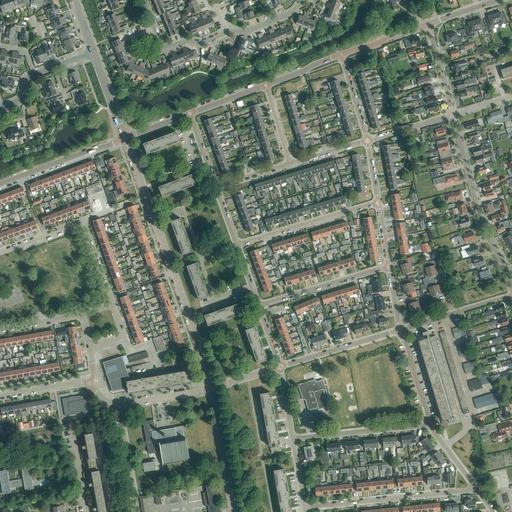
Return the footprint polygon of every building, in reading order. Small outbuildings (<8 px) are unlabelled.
[(8,11),(3,0),(0,0),(1,0),(2,4),(0,4),(0,6),(3,13),(8,11)] [(14,9),(10,1),(8,2),(7,0),(3,0),(8,11),(14,9)] [(19,7),(16,0),(12,0),(13,0),(10,1),(14,9),(19,7)] [(27,4),(27,0),(16,0),(19,7),(20,7),(21,8),(22,8),(25,7),(24,4),(27,4)] [(27,0),(27,4),(31,4),(31,5),(30,8),(36,8),(36,6),(37,0),(27,0)] [(54,5),(53,2),(52,0),(49,0),(48,2),(45,5),(46,8),(45,8),(47,14),(59,9),(58,6),(54,8),(53,5),(54,5)] [(199,6),(196,0),(190,3),(190,2),(188,3),(189,7),(185,9),(186,11),(199,6)] [(235,9),(237,14),(243,12),(242,9),(250,6),(248,2),(250,2),(248,0),(239,4),(240,7),(235,9)] [(395,3),(400,0),(386,0),(390,11),(391,11),(392,11),(393,11),(393,10),(397,9),(395,3)] [(156,10),(169,5),(168,3),(164,4),(162,1),(154,5),(156,10)] [(339,10),(341,4),(333,1),(332,4),(328,3),(327,5),(339,10)] [(111,11),(124,6),(123,4),(119,5),(117,2),(109,5),(111,11)] [(170,7),(169,5),(156,10),(159,16),(161,15),(167,12),(165,9),(170,7)] [(337,15),(339,10),(327,5),(326,7),(330,9),(329,12),(337,15)] [(201,11),(199,6),(186,11),(187,13),(191,11),(193,15),(201,11)] [(60,12),(59,9),(47,14),(49,20),(51,19),(51,18),(57,16),(56,14),(60,12)] [(163,20),(176,15),(175,13),(171,14),(169,11),(167,12),(161,15),(163,20)] [(244,14),(243,12),(237,14),(239,19),(244,17),(245,20),(256,16),(255,14),(253,15),(252,11),(244,14)] [(335,21),(337,15),(329,12),(327,15),(323,14),(322,16),(335,21)] [(503,18),(501,12),(495,14),(498,24),(505,22),(505,24),(508,23),(506,17),(503,18)] [(108,23),(121,18),(120,15),(115,17),(114,13),(106,17),(108,23)] [(301,26),(306,14),(304,13),(302,17),(299,16),(295,24),(301,26)] [(206,14),(203,15),(208,28),(214,25),(211,17),(207,18),(206,14)] [(307,28),(310,20),(307,19),(309,15),(306,14),(301,26),(307,28)] [(498,24),(495,14),(488,16),(490,22),(487,23),(491,32),(494,31),(493,29),(495,28),(494,25),(498,24)] [(53,24),(65,19),(64,16),(60,18),(59,15),(57,16),(51,18),(51,19),(53,24)] [(177,17),(176,15),(163,20),(165,26),(174,22),(172,19),(177,17)] [(208,28),(203,15),(201,16),(203,20),(199,22),(203,30),(208,28)] [(313,21),(310,20),(307,28),(313,31),(317,20),(318,18),(315,17),(313,21)] [(121,20),(121,18),(108,23),(110,28),(119,25),(117,21),(121,20)] [(483,24),(481,19),(479,20),(478,18),(475,20),(475,21),(478,31),(482,29),(483,32),(489,30),(486,23),(483,24)] [(66,22),(65,19),(53,24),(55,30),(57,29),(63,26),(62,24),(66,22)] [(203,30),(199,22),(196,23),(194,19),(192,20),(197,32),(203,30)] [(197,32),(192,20),(190,21),(192,25),(188,26),(192,35),(197,32)] [(478,31),(475,21),(468,23),(470,29),(467,30),(469,37),(475,35),(474,32),(478,31)] [(168,31),(180,26),(179,24),(175,26),(174,22),(165,26),(168,31)] [(284,24),(282,25),(287,37),(293,35),(289,26),(286,28),(284,24)] [(15,31),(18,32),(19,26),(14,25),(14,27),(11,27),(11,29),(7,28),(6,37),(8,37),(8,38),(14,40),(15,31)] [(59,34),(72,29),(71,26),(67,28),(66,25),(63,26),(57,29),(59,34)] [(113,34),(125,29),(128,28),(127,25),(120,28),(119,25),(110,28),(113,34)] [(287,37),(282,25),(279,26),(281,30),(278,31),(281,39),(287,37)] [(27,41),(29,32),(26,32),(26,29),(23,29),(23,26),(19,26),(18,32),(20,32),(19,40),(25,42),(25,41),(27,41)] [(181,28),(180,26),(168,31),(170,37),(178,33),(177,30),(181,28)] [(281,39),(278,31),(275,32),(273,28),(271,29),(276,42),(281,39)] [(73,32),(72,29),(59,34),(61,39),(70,36),(69,34),(73,32)] [(276,42),(271,29),(268,30),(270,34),(267,36),(270,44),(276,42)] [(270,44),(267,36),(263,37),(262,33),(259,34),(265,46),(270,44)] [(450,35),(447,36),(448,43),(454,41),(455,45),(462,43),(461,37),(458,37),(457,33),(454,34),(453,33),(449,34),(450,35)] [(265,46),(259,34),(257,35),(259,39),(255,40),(259,49),(265,46)] [(63,45),(76,40),(75,37),(70,39),(70,36),(61,39),(63,45)] [(251,37),(246,39),(245,40),(240,38),(238,44),(246,48),(248,44),(252,46),(253,44),(254,43),(251,37)] [(410,39),(405,40),(401,41),(402,46),(406,45),(406,43),(411,42),(412,45),(420,43),(418,37),(410,39)] [(113,48),(126,43),(125,41),(121,42),(119,39),(111,42),(113,48)] [(77,43),(76,40),(63,45),(65,50),(68,50),(69,52),(74,50),(73,47),(74,47),(73,45),(77,43)] [(127,45),(126,43),(113,48),(116,54),(124,50),(123,47),(127,45)] [(245,51),(246,48),(238,44),(236,50),(248,55),(249,52),(245,51)] [(44,46),(46,52),(48,58),(54,56),(53,54),(56,53),(54,47),(51,48),(48,49),(47,45),(44,46)] [(507,53),(511,51),(511,47),(509,48),(509,46),(499,50),(502,56),(507,54),(507,53)] [(46,52),(43,53),(42,48),(39,50),(44,62),(49,60),(48,58),(46,52)] [(192,52),(192,50),(188,52),(187,48),(184,49),(190,61),(195,59),(195,58),(199,57),(196,51),(192,52)] [(212,63),(215,55),(212,53),(214,49),(211,48),(209,53),(206,52),(203,59),(206,60),(206,61),(212,63)] [(190,61),(184,49),(182,50),(184,54),(181,55),(184,63),(190,61)] [(44,62),(39,50),(36,51),(37,55),(35,56),(35,54),(32,55),(34,61),(37,60),(38,64),(44,62)] [(125,54),(124,50),(116,54),(118,59),(126,56),(130,54),(129,52),(125,54)] [(248,55),(236,50),(233,55),(242,59),(243,55),(247,57),(248,55)] [(422,50),(415,52),(414,52),(410,53),(411,56),(415,55),(416,58),(424,56),(422,50)] [(13,66),(16,52),(13,52),(12,56),(9,56),(8,64),(13,66)] [(23,63),(24,57),(21,56),(21,58),(18,57),(19,53),(16,52),(13,66),(19,67),(20,62),(23,63)] [(184,63),(181,55),(177,56),(176,52),(173,53),(178,66),(184,63)] [(217,65),(222,53),(220,52),(218,56),(215,55),(212,63),(217,65)] [(178,66),(173,53),(171,54),(173,58),(169,60),(170,60),(167,61),(170,66),(172,65),(173,68),(178,66)] [(223,68),(226,59),(223,58),(225,54),(222,53),(217,65),(223,68)] [(129,62),(126,56),(118,59),(120,65),(124,63),(125,66),(129,62)] [(167,67),(170,66),(167,61),(168,62),(166,63),(164,59),(162,60),(164,64),(160,66),(164,74),(169,72),(167,67)] [(459,64),(451,66),(453,72),(461,70),(460,67),(464,66),(467,65),(466,61),(462,62),(459,63),(459,64)] [(132,73),(136,65),(129,62),(125,66),(128,67),(126,71),(132,73)] [(138,76),(143,63),(141,62),(139,67),(136,65),(132,73),(138,76)] [(143,78),(147,70),(143,68),(145,64),(143,63),(138,76),(143,78)] [(164,74),(160,66),(157,67),(155,63),(153,64),(158,76),(164,74)] [(158,76),(153,64),(151,65),(152,69),(149,70),(153,79),(158,76)] [(427,70),(425,64),(418,66),(420,73),(427,70)] [(511,66),(501,70),(503,75),(501,76),(502,80),(504,79),(511,76),(511,66)] [(72,85),(80,82),(76,72),(70,74),(68,70),(60,73),(62,79),(69,76),(72,85)] [(153,79),(149,70),(148,71),(147,70),(143,78),(143,79),(148,81),(148,80),(153,79)] [(366,78),(364,75),(371,72),(371,70),(364,72),(357,74),(359,80),(366,78)] [(468,74),(468,73),(473,72),(472,70),(461,73),(462,73),(454,75),(456,81),(463,79),(462,75),(468,74)] [(429,75),(420,77),(416,79),(418,85),(431,82),(429,75)] [(14,87),(15,81),(6,80),(7,77),(1,76),(0,80),(2,81),(2,84),(4,84),(3,88),(12,89),(13,87),(14,87)] [(367,84),(366,78),(359,80),(361,86),(367,84)] [(331,82),(333,88),(339,86),(337,80),(331,82)] [(465,85),(471,84),(470,80),(456,83),(458,89),(466,87),(465,85)] [(48,97),(57,94),(52,81),(43,84),(45,90),(42,91),(45,98),(48,97)] [(369,91),(367,84),(361,86),(363,93),(369,91)] [(399,94),(397,85),(391,86),(393,96),(399,94)] [(419,93),(433,89),(432,85),(424,87),(425,89),(419,91),(419,93)] [(331,93),(327,94),(328,96),(331,95),(335,94),(341,92),(339,86),(333,88),(334,92),(331,92),(331,93)] [(475,87),(470,88),(466,89),(462,90),(458,91),(460,97),(463,96),(463,97),(468,95),(467,92),(476,90),(475,87)] [(79,106),(87,103),(84,96),(85,96),(84,92),(79,94),(77,89),(71,92),(74,99),(76,98),(79,106)] [(435,94),(433,89),(419,93),(417,94),(413,95),(414,98),(418,97),(418,98),(421,97),(421,95),(426,94),(427,96),(435,94)] [(371,97),(369,91),(363,93),(364,99),(371,97)] [(335,94),(331,95),(332,97),(335,97),(336,100),(343,98),(341,92),(335,94)] [(293,100),(291,94),(284,96),(286,102),(293,100)] [(425,99),(419,100),(421,106),(426,104),(430,103),(430,102),(436,101),(435,96),(429,98),(425,99)] [(51,105),(50,106),(53,113),(62,110),(59,103),(59,102),(58,99),(57,100),(56,97),(48,100),(49,103),(50,102),(51,105)] [(373,103),(371,97),(364,99),(366,105),(373,103)] [(343,98),(336,100),(338,107),(345,105),(343,98)] [(295,106),(293,100),(286,102),(288,108),(295,106)] [(378,108),(382,107),(381,105),(377,106),(374,107),(373,103),(366,105),(368,111),(375,109),(378,108)] [(257,104),(251,106),(244,109),(244,111),(248,109),(250,110),(251,109),(252,113),(259,111),(257,104)] [(431,111),(439,109),(437,104),(430,106),(430,105),(416,109),(417,114),(428,111),(427,110),(431,109),(431,111)] [(335,107),(331,109),(332,111),(339,109),(340,113),(347,111),(345,105),(338,107),(335,107)] [(297,113),(295,106),(288,108),(290,115),(297,113)] [(377,115),(375,109),(368,111),(370,117),(377,115)] [(501,110),(490,114),(491,116),(487,118),(489,125),(493,123),(493,121),(497,119),(499,123),(504,122),(503,118),(501,110)] [(261,117),(259,111),(252,113),(253,116),(250,117),(251,118),(247,119),(247,121),(261,117)] [(349,117),(347,111),(340,113),(341,116),(338,117),(338,118),(334,119),(335,121),(339,120),(342,119),(349,117)] [(297,113),(290,115),(292,121),(298,119),(297,113)] [(377,115),(370,117),(372,123),(378,121),(378,119),(377,115)] [(213,124),(212,121),(214,120),(215,119),(218,118),(218,116),(214,117),(213,117),(211,118),(204,121),(206,127),(213,124)] [(30,131),(39,128),(37,122),(38,122),(36,117),(27,120),(30,127),(25,129),(27,136),(31,135),(30,131)] [(263,123),(261,117),(247,121),(248,123),(252,122),(252,123),(255,122),(256,125),(263,123)] [(300,125),(299,121),(302,121),(302,120),(306,119),(305,117),(301,118),(298,119),(292,121),(294,127),(300,125)] [(351,123),(349,117),(342,119),(344,125),(351,123)] [(380,127),(379,123),(386,121),(385,119),(381,120),(378,121),(372,123),(374,129),(380,127)] [(477,131),(482,130),(481,126),(479,127),(478,120),(466,123),(468,130),(476,128),(477,131)] [(265,129),(263,123),(256,125),(258,131),(265,129)] [(353,129),(351,123),(344,125),(346,131),(353,129)] [(215,130),(213,124),(206,127),(208,133),(215,130)] [(302,131),(300,125),(294,127),(295,133),(302,131)] [(444,127),(440,128),(440,125),(431,128),(433,133),(436,132),(437,136),(446,134),(444,127)] [(19,137),(24,135),(21,128),(17,130),(17,128),(6,131),(9,139),(18,136),(19,137)] [(223,130),(222,128),(218,129),(215,130),(208,133),(211,139),(217,136),(216,133),(219,132),(219,131),(223,130)] [(266,135),(265,129),(258,131),(260,137),(266,135)] [(304,137),(303,134),(306,133),(306,132),(307,132),(307,133),(310,133),(309,129),(305,130),(302,131),(295,133),(297,139),(304,137)] [(354,135),(353,129),(346,131),(343,132),(339,133),(339,135),(347,133),(348,137),(354,135)] [(480,142),(478,138),(479,138),(478,135),(481,134),(485,133),(488,132),(487,129),(484,130),(469,134),(470,140),(472,139),(474,144),(480,142)] [(176,132),(159,138),(163,148),(180,142),(176,132)] [(268,141),(266,135),(260,137),(261,141),(258,142),(254,143),(255,145),(268,141)] [(213,145),(226,140),(226,138),(219,140),(217,136),(211,139),(213,145)] [(299,145),(313,141),(312,139),(305,141),(304,137),(297,139),(299,145)] [(163,148),(159,138),(143,144),(147,154),(163,148)] [(436,142),(438,149),(449,146),(447,139),(436,142)] [(483,144),(482,147),(473,149),(475,156),(484,154),(484,151),(490,149),(492,148),(493,148),(491,139),(483,142),(483,144)] [(221,148),(220,144),(227,142),(226,140),(213,145),(215,151),(221,148)] [(270,147),(268,141),(255,145),(255,147),(259,146),(259,147),(263,146),(263,149),(270,147)] [(308,149),(307,146),(310,146),(310,144),(313,143),(313,141),(299,145),(301,151),(308,149)] [(391,151),(390,147),(393,147),(393,146),(397,145),(397,143),(390,144),(390,145),(383,146),(384,152),(391,151)] [(451,153),(449,146),(438,149),(440,156),(451,153)] [(272,154),(270,147),(263,149),(264,152),(261,153),(262,154),(258,155),(258,158),(272,154)] [(224,154),(221,148),(215,151),(217,157),(224,154)] [(226,161),(225,157),(228,156),(227,155),(231,154),(231,152),(226,153),(224,154),(217,157),(219,163),(226,161)] [(453,161),(451,153),(440,156),(442,164),(453,161)] [(491,157),(492,161),(494,161),(495,162),(497,161),(495,153),(475,158),(477,163),(485,161),(484,159),(491,157)] [(274,160),(272,154),(258,158),(259,160),(263,158),(263,159),(266,159),(267,162),(274,160)] [(107,164),(107,167),(117,163),(115,157),(107,160),(108,164),(107,164)] [(95,161),(97,167),(99,166),(103,165),(100,159),(95,161)] [(93,161),(87,163),(90,171),(93,169),(94,171),(96,170),(93,161)] [(221,169),(235,164),(234,162),(230,163),(230,162),(227,163),(226,161),(219,163),(221,169)] [(334,161),(328,163),(330,169),(336,167),(334,161)] [(455,168),(453,161),(442,164),(444,171),(455,168)] [(90,171),(87,163),(81,165),(85,175),(87,174),(86,172),(90,171)] [(119,169),(117,163),(107,167),(108,169),(110,168),(111,172),(119,169)] [(330,169),(328,163),(322,164),(324,171),(330,169)] [(491,168),(490,163),(484,164),(485,167),(478,169),(480,175),(488,173),(487,169),(491,168)] [(230,173),(229,169),(232,168),(231,167),(236,166),(235,164),(221,169),(224,175),(230,173)] [(324,174),(324,171),(322,164),(315,166),(317,173),(321,172),(322,175),(324,179),(326,178),(324,174)] [(85,175),(81,165),(75,167),(78,175),(81,174),(82,175),(85,175)] [(314,174),(317,173),(315,166),(309,168),(313,182),(316,181),(314,174)] [(78,175),(75,167),(69,170),(73,179),(75,178),(75,176),(78,175)] [(313,182),(309,168),(303,170),(305,177),(309,175),(311,182),(313,182)] [(121,175),(119,169),(111,172),(113,175),(111,176),(112,178),(121,175)] [(395,176),(394,172),(401,171),(401,169),(397,169),(394,170),(387,171),(388,177),(395,176)] [(73,179),(69,170),(64,172),(66,179),(70,178),(70,180),(73,179)] [(305,177),(303,170),(297,172),(299,179),(305,177)] [(66,179),(64,172),(58,174),(61,183),(64,182),(63,181),(66,179)] [(300,181),(299,179),(297,172),(291,174),(293,180),(296,179),(297,183),(298,182),(299,186),(301,185),(300,181)] [(363,179),(362,173),(355,174),(356,178),(353,178),(353,179),(349,179),(349,182),(356,181),(363,179)] [(61,183),(58,174),(52,176),(55,184),(58,182),(59,184),(61,183)] [(293,180),(291,174),(285,176),(287,182),(293,180)] [(451,175),(444,177),(437,178),(439,184),(442,184),(442,181),(445,180),(446,184),(453,182),(452,181),(458,180),(457,174),(451,176),(451,175)] [(123,181),(121,175),(112,178),(112,181),(114,180),(115,183),(123,181)] [(191,175),(175,181),(179,191),(195,185),(191,175)] [(55,184),(52,176),(46,178),(50,188),(52,187),(51,185),(55,184)] [(287,182),(285,176),(279,177),(281,184),(287,182)] [(281,184),(279,177),(273,179),(275,186),(281,184)] [(50,188),(46,178),(40,180),(43,188),(47,187),(47,188),(50,188)] [(511,178),(508,180),(507,181),(506,180),(502,182),(503,185),(503,186),(510,183),(511,187),(511,178)] [(275,186),(273,179),(266,181),(268,188),(275,186)] [(43,188),(40,180),(35,183),(38,192),(40,191),(40,189),(43,188)] [(125,187),(123,181),(115,183),(117,187),(115,188),(116,190),(125,187)] [(179,191),(175,181),(158,187),(162,197),(179,191)] [(268,188),(266,181),(260,183),(262,190),(268,188)] [(397,189),(396,185),(404,184),(403,181),(389,184),(390,190),(397,189)] [(491,185),(495,184),(494,181),(490,182),(491,183),(483,185),(485,191),(492,189),(491,185)] [(38,192),(35,183),(29,185),(32,192),(35,191),(36,193),(38,192)] [(262,190),(260,183),(254,185),(256,192),(262,190)] [(25,195),(25,194),(23,189),(22,187),(16,189),(20,199),(22,198),(21,196),(25,195)] [(127,192),(125,187),(116,190),(117,192),(118,192),(120,195),(127,192)] [(494,192),(498,191),(497,188),(493,189),(485,192),(486,197),(495,195),(494,192)] [(20,199),(16,189),(11,192),(13,199),(17,198),(17,200),(20,199)] [(13,199),(11,192),(5,194),(8,203),(10,202),(10,201),(13,199)] [(453,193),(449,195),(446,195),(447,202),(455,200),(463,198),(461,192),(453,194),(453,193)] [(5,194),(0,195),(0,198),(2,204),(3,206),(6,205),(6,204),(8,203),(5,194)] [(235,196),(237,202),(243,200),(241,194),(235,196)] [(344,196),(338,198),(340,204),(346,202),(344,196)] [(340,204),(338,198),(332,199),(334,206),(340,204)] [(85,202),(82,203),(85,211),(91,208),(87,199),(85,200),(85,202)] [(334,206),(332,199),(326,201),(328,208),(334,206)] [(245,206),(243,200),(237,202),(239,208),(245,206)] [(328,208),(326,201),(320,203),(322,210),(328,208)] [(79,213),(76,203),(73,204),(74,206),(70,207),(73,215),(79,213)] [(85,211),(82,203),(79,204),(78,203),(76,203),(79,213),(85,211)] [(322,210),(320,203),(314,205),(316,212),(322,210)] [(451,209),(452,212),(466,208),(465,203),(457,205),(458,207),(451,209)] [(137,211),(135,205),(126,208),(126,211),(128,210),(129,214),(137,211)] [(310,214),(316,212),(314,205),(310,206),(307,207),(310,214)] [(495,212),(494,209),(500,208),(499,205),(486,209),(487,214),(495,212)] [(241,214),(258,208),(257,207),(254,208),(254,207),(247,210),(245,206),(239,208),(241,214)] [(73,215),(70,207),(67,209),(66,207),(64,208),(68,217),(73,215)] [(291,219),(289,212),(285,214),(283,207),(281,207),(282,211),(283,214),(285,221),(291,219)] [(310,214),(307,207),(301,209),(303,215),(310,214)] [(56,221),(52,212),(53,212),(51,208),(49,209),(49,211),(46,212),(47,216),(50,224),(56,221)] [(68,217),(64,208),(62,209),(62,210),(59,212),(62,219),(68,217)] [(250,218),(248,214),(251,213),(255,211),(257,215),(261,214),(259,208),(258,209),(258,208),(241,214),(243,220),(250,218)] [(303,215),(301,209),(295,211),(297,217),(303,215)] [(509,212),(508,209),(503,211),(500,212),(501,214),(492,217),(493,222),(501,220),(500,218),(505,217),(504,214),(509,212)] [(62,219),(59,212),(55,213),(55,211),(53,212),(52,212),(56,221),(62,219)] [(139,217),(137,211),(129,214),(131,217),(129,218),(130,220),(139,217)] [(273,225),(271,218),(270,215),(269,211),(267,212),(268,216),(267,216),(268,219),(265,220),(267,227),(273,225)] [(297,217),(295,211),(289,212),(291,219),(297,217)] [(285,221),(283,214),(277,216),(279,223),(285,221)] [(50,224),(47,216),(44,217),(43,216),(41,216),(44,226),(50,224)] [(277,216),(271,218),(273,225),(279,223),(277,216)] [(141,223),(139,217),(130,220),(131,223),(132,222),(134,225),(141,223)] [(469,226),(471,225),(469,218),(465,219),(462,220),(460,221),(460,217),(453,219),(455,226),(460,224),(461,228),(467,226),(467,227),(469,226)] [(102,222),(100,218),(93,221),(95,227),(104,224),(103,221),(102,222)] [(171,222),(176,238),(187,235),(181,218),(171,222)] [(255,223),(259,221),(258,219),(254,221),(254,220),(251,222),(250,218),(243,220),(245,226),(252,224),(255,223)] [(32,222),(29,223),(32,230),(38,228),(34,219),(32,220),(32,222)] [(255,225),(259,224),(260,229),(265,227),(263,220),(259,221),(255,223),(255,225)] [(32,230),(29,223),(25,224),(25,222),(23,223),(26,233),(32,230)] [(346,222),(340,223),(343,231),(346,230),(347,232),(349,231),(346,222)] [(504,227),(507,225),(506,222),(502,223),(503,224),(496,227),(497,230),(498,232),(498,233),(505,230),(504,227)] [(26,233),(23,223),(20,224),(21,226),(17,227),(20,235),(26,233)] [(143,229),(141,223),(134,225),(135,229),(133,230),(134,232),(143,229)] [(343,231),(340,223),(335,225),(337,235),(338,235),(340,234),(339,232),(343,231)] [(105,226),(104,224),(95,227),(97,233),(104,230),(103,227),(105,226)] [(254,230),(252,224),(245,226),(247,232),(254,230)] [(337,235),(335,225),(329,227),(331,235),(334,234),(335,236),(336,235),(337,240),(339,239),(338,235),(337,235)] [(20,235),(17,227),(14,228),(13,227),(11,228),(14,237),(20,235)] [(331,235),(329,227),(323,229),(326,238),(328,238),(327,236),(331,235)] [(14,237),(11,228),(9,229),(9,230),(6,232),(9,239),(14,237)] [(145,234),(143,229),(134,232),(135,234),(136,234),(138,237),(145,234)] [(326,238),(323,229),(317,231),(319,238),(323,237),(323,239),(326,238)] [(106,234),(104,230),(97,233),(99,239),(108,235),(107,233),(106,234)] [(9,239),(6,232),(2,233),(2,231),(0,231),(0,233),(3,241),(9,239)] [(319,238),(317,231),(311,232),(314,242),(316,241),(316,239),(319,238)] [(464,231),(458,233),(459,236),(454,238),(455,242),(459,241),(460,245),(466,244),(466,242),(475,239),(473,232),(465,234),(464,231)] [(147,240),(145,234),(138,237),(139,241),(137,241),(138,244),(147,240)] [(307,234),(301,235),(303,243),(307,242),(307,244),(310,243),(307,234)] [(109,238),(108,235),(99,239),(101,244),(109,242),(107,238),(109,238)] [(192,252),(187,235),(176,238),(182,255),(192,252)] [(303,243),(301,235),(295,237),(298,247),(300,246),(300,244),(303,243)] [(298,247),(295,237),(289,239),(291,247),(295,246),(295,248),(298,247)] [(291,247),(289,239),(283,241),(287,253),(287,254),(293,253),(291,247)] [(149,246),(147,240),(138,244),(139,246),(141,245),(142,249),(149,246)] [(287,253),(283,241),(277,243),(280,250),(281,253),(284,252),(285,254),(287,253)] [(110,245),(109,242),(101,244),(103,250),(112,247),(112,245),(110,245)] [(280,250),(277,243),(271,244),(274,254),(277,253),(276,251),(280,250)] [(431,249),(429,243),(421,245),(423,253),(431,251),(431,249)] [(461,247),(462,251),(461,251),(463,258),(469,256),(479,252),(477,246),(470,248),(469,245),(461,247)] [(152,252),(149,246),(142,249),(143,252),(141,253),(142,255),(152,252)] [(258,252),(260,251),(266,249),(265,246),(259,248),(250,252),(252,258),(260,255),(258,252)] [(412,246),(410,246),(400,248),(401,254),(409,253),(413,252),(412,246)] [(113,249),(112,247),(103,250),(105,256),(113,253),(111,250),(113,249)] [(154,258),(152,252),(142,255),(143,257),(145,257),(146,260),(154,258)] [(114,257),(113,253),(105,256),(107,262),(116,259),(116,256),(114,257)] [(261,258),(260,255),(252,258),(254,264),(263,260),(263,258),(261,258)] [(350,258),(347,259),(349,267),(355,265),(353,256),(350,256),(350,258)] [(476,267),(485,264),(483,257),(476,259),(476,257),(467,259),(469,264),(474,263),(476,267)] [(156,263),(154,258),(146,260),(147,264),(145,264),(146,267),(156,263)] [(349,267),(347,259),(344,260),(343,258),(341,259),(343,269),(349,267)] [(117,261),(116,259),(107,262),(109,268),(117,265),(116,262),(117,261)] [(343,269),(341,259),(338,260),(339,262),(335,263),(338,270),(343,269)] [(264,263),(263,260),(254,264),(256,269),(264,267),(263,263),(264,263)] [(401,265),(402,270),(412,267),(414,266),(412,261),(401,265)] [(437,270),(435,265),(433,265),(432,261),(421,264),(422,269),(425,268),(427,273),(437,270)] [(338,270),(335,263),(332,264),(331,262),(329,263),(332,272),(338,270)] [(158,269),(156,263),(146,267),(147,269),(149,268),(150,272),(158,269)] [(186,266),(192,283),(202,279),(197,263),(186,266)] [(332,272),(329,263),(326,263),(327,265),(323,266),(326,274),(332,272)] [(118,269),(117,265),(109,268),(111,274),(121,270),(120,268),(118,269)] [(326,274),(323,266),(320,267),(319,266),(317,266),(320,276),(326,274)] [(265,270),(264,267),(256,269),(258,275),(268,272),(267,269),(265,270)] [(311,270),(307,271),(310,279),(316,277),(313,267),(310,268),(311,270)] [(418,275),(417,272),(417,271),(414,272),(412,267),(402,270),(404,275),(407,274),(409,278),(414,277),(418,275)] [(160,275),(158,269),(150,272),(151,275),(150,276),(150,279),(160,275)] [(487,277),(491,276),(489,270),(481,272),(481,269),(474,271),(475,276),(480,275),(481,279),(484,278),(484,280),(488,279),(487,277)] [(121,273),(121,270),(111,274),(113,280),(121,277),(120,273),(121,273)] [(310,279),(307,271),(304,272),(303,270),(301,271),(304,281),(310,279)] [(435,281),(434,276),(438,275),(437,270),(427,273),(427,274),(426,275),(425,277),(426,278),(423,279),(424,284),(435,281)] [(304,281),(301,271),(299,272),(299,274),(296,275),(298,282),(304,281)] [(269,274),(268,272),(258,275),(260,281),(268,278),(267,275),(269,274)] [(298,282),(296,275),(292,276),(292,274),(289,275),(292,284),(298,282)] [(292,284),(289,275),(287,275),(287,277),(284,278),(286,286),(292,284)] [(122,280),(121,277),(113,280),(115,285),(125,282),(124,280),(122,280)] [(416,284),(414,277),(409,278),(407,279),(407,284),(403,285),(404,290),(414,287),(413,285),(416,284)] [(260,281),(263,287),(272,283),(270,278),(268,278),(260,281)] [(208,296),(202,279),(192,283),(198,300),(208,296)] [(373,284),(369,285),(367,285),(367,288),(381,285),(380,279),(373,280),(373,284)] [(439,285),(437,285),(435,281),(424,284),(426,288),(429,288),(430,292),(440,289),(439,285)] [(126,284),(125,282),(115,285),(117,291),(119,291),(125,288),(124,285),(126,284)] [(155,287),(157,290),(164,288),(162,282),(153,285),(154,288),(155,287)] [(271,286),(272,286),(273,286),(272,283),(263,287),(265,293),(272,290),(271,286)] [(357,285),(351,287),(353,295),(356,294),(357,295),(360,295),(357,285)] [(353,295),(351,287),(345,289),(348,298),(350,298),(349,296),(353,295)] [(420,295),(419,291),(415,291),(414,287),(404,290),(406,295),(408,294),(410,298),(420,295)] [(166,294),(164,288),(157,290),(158,294),(156,295),(157,297),(166,294)] [(348,298),(345,289),(339,290),(341,298),(345,297),(345,299),(348,298)] [(437,302),(435,296),(442,294),(440,289),(430,292),(426,293),(428,298),(429,299),(430,304),(437,302)] [(341,298),(339,290),(333,292),(336,302),(337,305),(340,304),(338,299),(341,298)] [(336,302),(333,292),(327,294),(329,302),(333,301),(333,303),(336,302)] [(168,299),(166,294),(157,297),(158,299),(160,299),(161,302),(168,299)] [(329,302),(327,294),(321,296),(324,305),(326,305),(326,303),(329,302)] [(120,298),(122,304),(131,300),(130,298),(129,299),(127,295),(126,296),(120,298)] [(420,306),(418,301),(422,300),(420,295),(410,298),(411,303),(408,304),(410,309),(420,306)] [(317,298),(317,297),(311,300),(314,307),(317,306),(319,310),(322,309),(321,306),(319,297),(317,298)] [(372,303),(373,305),(384,303),(383,297),(376,298),(376,302),(372,303)] [(171,305),(168,299),(161,302),(162,306),(160,306),(161,309),(171,305)] [(132,303),(131,300),(122,304),(124,310),(132,307),(130,303),(132,303)] [(314,307),(311,300),(305,302),(309,311),(311,310),(311,311),(315,309),(314,307)] [(309,311),(305,302),(299,304),(302,312),(306,311),(307,312),(309,311)] [(381,313),(380,310),(385,310),(384,303),(373,305),(373,308),(377,307),(378,310),(371,312),(368,312),(369,313),(369,315),(381,313)] [(237,304),(221,310),(224,320),(241,314),(237,304)] [(302,312),(299,304),(294,307),(297,316),(300,315),(299,313),(302,312)] [(493,314),(505,310),(504,304),(496,306),(497,310),(493,311),(491,310),(484,312),(485,316),(493,314)] [(173,311),(171,305),(161,309),(162,311),(164,310),(165,314),(173,311)] [(424,313),(423,310),(422,305),(420,306),(410,309),(411,314),(417,312),(418,315),(424,313)] [(133,310),(132,307),(124,310),(126,315),(135,312),(135,310),(133,310)] [(224,320),(221,310),(204,316),(208,326),(224,320)] [(175,317),(173,311),(165,314),(166,317),(164,318),(165,320),(175,317)] [(493,317),(498,316),(499,319),(507,317),(505,311),(485,317),(486,320),(493,318),(493,317)] [(136,314),(135,312),(126,315),(128,321),(136,318),(135,315),(136,314)] [(274,320),(277,326),(284,323),(283,320),(285,319),(284,316),(274,320)] [(375,324),(375,323),(379,322),(379,325),(387,324),(386,318),(379,320),(378,316),(373,317),(370,318),(372,325),(375,324)] [(177,323),(175,317),(165,320),(166,323),(168,322),(169,325),(177,323)] [(365,323),(363,318),(361,319),(360,317),(358,318),(363,332),(368,330),(365,323)] [(137,322),(136,318),(128,321),(130,327),(140,324),(139,321),(137,322)] [(363,332),(358,318),(356,318),(357,321),(356,322),(357,325),(357,326),(353,327),(356,334),(363,332)] [(179,328),(177,323),(169,325),(170,329),(169,329),(169,332),(179,328)] [(285,326),(284,323),(277,326),(279,331),(288,328),(287,326),(285,326)] [(140,326),(140,324),(130,327),(132,333),(140,330),(139,327),(140,326)] [(348,336),(346,328),(345,325),(338,327),(339,330),(341,338),(348,336)] [(261,343),(259,336),(255,327),(245,330),(251,347),(261,343)] [(179,328),(169,332),(170,334),(169,335),(170,338),(173,337),(175,336),(181,334),(179,328)] [(289,331),(288,328),(279,331),(281,337),(284,336),(288,335),(287,331),(289,331)] [(141,334),(140,330),(132,333),(134,339),(144,335),(143,333),(141,334)] [(341,338),(339,330),(336,331),(336,332),(332,333),(335,340),(341,338)] [(78,339),(78,336),(77,332),(69,334),(70,338),(65,338),(65,341),(78,339)] [(320,345),(318,337),(317,333),(314,334),(315,338),(311,339),(313,347),(320,345)] [(510,341),(511,340),(511,333),(508,335),(499,338),(492,340),(493,343),(500,341),(500,340),(505,338),(506,342),(510,341)] [(136,345),(144,342),(143,338),(148,337),(147,334),(144,335),(134,339),(136,345)] [(183,340),(182,336),(181,334),(173,337),(174,340),(173,341),(174,343),(183,340)] [(292,340),(291,337),(290,338),(288,335),(284,336),(281,337),(283,343),(292,340)] [(327,343),(325,336),(324,335),(318,337),(320,345),(327,343)] [(461,420),(436,336),(434,336),(431,337),(419,341),(443,421),(449,419),(450,423),(455,421),(455,422),(461,420)] [(185,346),(183,340),(174,343),(174,346),(176,345),(177,349),(185,346)] [(293,342),(292,340),(283,343),(285,349),(293,346),(291,343),(293,342)] [(507,344),(502,345),(495,347),(496,351),(503,349),(503,348),(508,346),(509,350),(511,348),(511,342),(507,344)] [(267,360),(261,343),(251,347),(257,364),(267,360)] [(294,350),(293,346),(285,349),(287,355),(293,353),(293,355),(297,353),(296,352),(295,349),(294,350)] [(511,357),(511,350),(510,352),(510,351),(498,355),(499,359),(506,356),(507,359),(509,358),(511,357)] [(129,377),(125,364),(122,356),(103,363),(112,391),(127,388),(125,378),(129,377)] [(83,363),(81,357),(73,358),(74,362),(72,362),(73,365),(75,364),(76,369),(78,369),(83,368),(85,367),(84,363),(83,363)] [(189,366),(141,375),(141,373),(135,374),(135,376),(129,377),(125,378),(127,388),(128,393),(191,382),(191,381),(191,378),(192,378),(191,372),(190,373),(189,366)] [(323,380),(316,382),(315,379),(298,385),(301,396),(304,395),(308,411),(318,408),(318,410),(328,407),(326,398),(328,397),(323,380)] [(273,410),(272,401),(270,392),(260,394),(263,411),(273,410)] [(84,395),(62,399),(64,412),(65,416),(91,412),(88,398),(88,399),(84,400),(83,395),(84,395)] [(51,402),(51,399),(44,400),(46,408),(50,407),(51,411),(57,410),(55,401),(51,402)] [(46,408),(44,400),(38,401),(39,409),(40,409),(44,408),(45,412),(47,412),(46,408)] [(39,409),(38,401),(32,402),(33,410),(34,410),(38,409),(39,413),(41,413),(40,409),(39,409)] [(33,410),(32,402),(26,404),(27,411),(28,411),(32,410),(32,414),(35,414),(34,410),(33,410)] [(27,411),(26,404),(19,405),(21,412),(22,412),(26,411),(26,416),(29,415),(28,411),(27,411)] [(504,419),(511,417),(510,412),(509,413),(508,409),(509,409),(507,404),(501,405),(502,408),(506,407),(506,409),(502,410),(498,411),(499,418),(503,417),(504,419)] [(21,412),(19,405),(13,406),(14,413),(15,413),(19,413),(20,417),(22,416),(22,412),(21,412)] [(152,406),(157,426),(166,424),(166,425),(174,423),(173,419),(159,422),(158,414),(155,415),(155,411),(159,410),(158,408),(159,408),(159,405),(152,406)] [(14,413),(13,406),(7,407),(8,415),(9,414),(13,414),(14,418),(16,417),(15,413),(14,413)] [(8,415),(7,407),(1,408),(2,416),(7,415),(8,419),(10,419),(9,414),(8,415)] [(276,427),(273,410),(263,411),(266,429),(276,427)] [(190,461),(185,438),(184,432),(183,425),(174,427),(174,428),(173,428),(172,428),(172,429),(168,429),(167,429),(163,430),(162,430),(158,431),(157,431),(156,431),(154,420),(143,421),(148,449),(160,447),(160,452),(163,466),(163,465),(163,462),(188,458),(189,461),(190,461)] [(507,437),(506,432),(511,429),(511,423),(509,424),(507,425),(507,424),(499,426),(500,432),(493,434),(495,440),(507,437)] [(279,444),(276,427),(266,429),(269,446),(271,446),(273,445),(273,447),(276,447),(275,445),(279,444)] [(97,458),(92,433),(84,434),(86,446),(82,446),(82,449),(87,448),(89,459),(95,458),(97,458)] [(421,449),(430,442),(426,437),(420,441),(424,446),(423,446),(422,445),(420,447),(421,449)] [(371,450),(370,440),(363,441),(364,448),(368,447),(368,448),(369,448),(369,450),(371,450)] [(353,453),(352,442),(345,442),(345,450),(349,449),(350,454),(353,454),(353,453)] [(434,447),(430,442),(421,449),(423,451),(425,449),(424,448),(425,448),(428,452),(434,447)] [(280,449),(279,444),(275,445),(276,447),(273,447),(273,445),(271,446),(271,448),(270,448),(271,454),(279,452),(279,450),(280,449)] [(334,454),(333,444),(326,444),(327,452),(331,451),(331,452),(331,455),(334,454)] [(312,446),(304,447),(308,470),(314,469),(314,466),(310,467),(309,459),(314,458),(312,446)] [(432,463),(441,457),(437,451),(431,456),(434,460),(433,461),(433,460),(430,461),(432,463)] [(422,463),(431,457),(429,454),(426,457),(422,459),(422,460),(422,463)] [(445,462),(441,457),(432,463),(433,465),(436,464),(435,463),(436,462),(439,466),(445,462)] [(97,471),(95,458),(89,459),(87,459),(89,472),(91,472),(97,471)] [(155,470),(154,462),(156,462),(156,459),(149,460),(149,462),(143,463),(144,472),(155,470)] [(30,489),(33,488),(29,466),(21,467),(23,479),(9,481),(7,470),(0,471),(0,478),(1,483),(0,482),(0,489),(2,490),(3,494),(6,493),(6,494),(8,493),(11,492),(10,488),(24,486),(25,490),(28,489),(28,490),(30,489)] [(441,473),(441,474),(443,482),(445,482),(448,482),(448,483),(452,483),(451,473),(453,472),(448,466),(446,468),(446,474),(444,474),(444,473),(441,473)] [(273,471),(276,488),(287,486),(284,469),(273,471)] [(106,511),(99,470),(97,471),(91,472),(93,483),(89,484),(89,486),(93,486),(97,506),(97,507),(93,508),(93,511),(98,510),(98,511),(106,511)] [(434,483),(433,476),(427,477),(426,470),(423,471),(424,475),(424,482),(427,481),(427,484),(434,483)] [(219,511),(221,511),(216,483),(206,485),(207,492),(203,493),(205,506),(207,506),(208,511),(219,511)] [(290,503),(287,486),(276,488),(279,505),(290,503)] [(156,505),(162,504),(160,493),(139,496),(141,511),(144,511),(142,499),(155,497),(156,505)] [(474,501),(472,502),(472,498),(464,499),(465,506),(467,505),(468,508),(475,508),(474,501)] [(291,511),(290,503),(279,505),(280,511),(291,511)]
